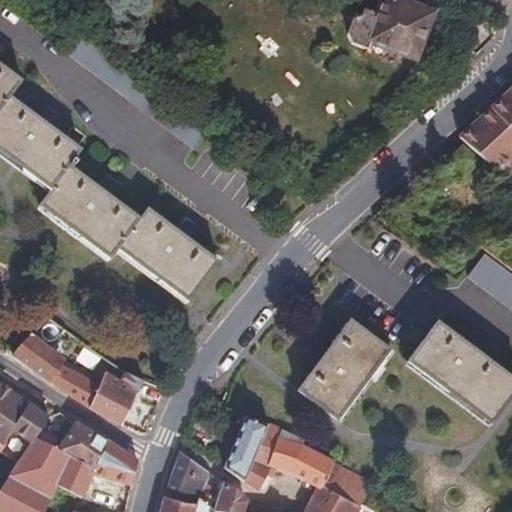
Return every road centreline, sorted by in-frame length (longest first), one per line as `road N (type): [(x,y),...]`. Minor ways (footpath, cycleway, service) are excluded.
road 1 (tertiary): [(155,461),(208,358),(290,262),(511,59)]
road 2 (residential): [(0,362),(155,461)]
